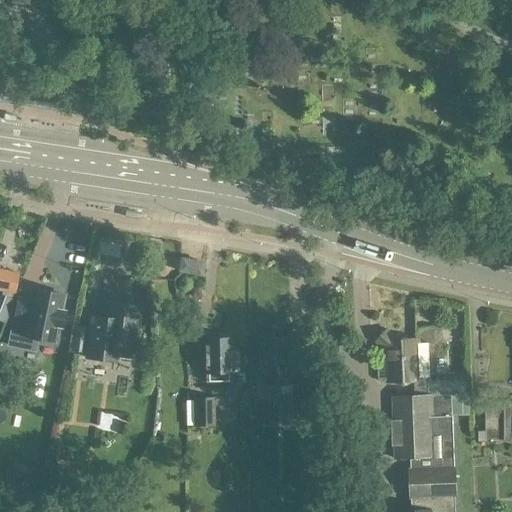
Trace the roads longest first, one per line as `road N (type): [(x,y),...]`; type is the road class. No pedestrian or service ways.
road 1 (secondary): [(511,285),(433,266),(228,190),(0,155)]
road 2 (unknown): [(321,253),(339,334),(380,396),(381,511)]
